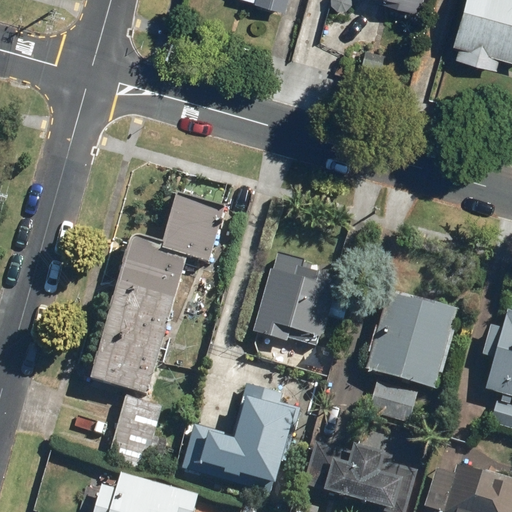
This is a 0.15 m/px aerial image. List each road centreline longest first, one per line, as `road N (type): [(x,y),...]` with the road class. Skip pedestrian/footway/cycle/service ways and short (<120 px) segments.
road 1 (residential): [(89,75),(511,194)]
road 2 (residential): [(0,396),(89,75)]
